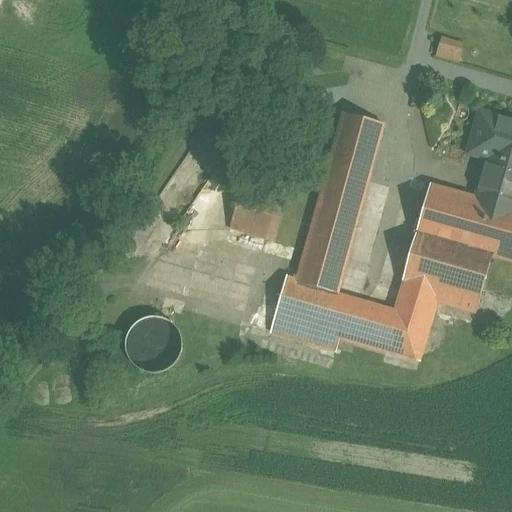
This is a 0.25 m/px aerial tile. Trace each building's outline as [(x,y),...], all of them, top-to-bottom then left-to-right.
[(436,36),(431,56),(456,63),(461,43),(436,36)] [(492,148),(477,200),(506,208),(511,209),(511,121),(481,113),(473,142),(492,148)] [(477,200),(432,186),(396,311),(336,294),(385,126),(345,114),(320,198),(309,195),(270,331),(335,350),(339,339),(416,361),(433,302),(476,314),(492,257),(511,262),(511,209),(506,208),(477,200)] [(242,185),(230,229),(266,239),(278,195),(242,185)] [(125,335),(131,337),(125,353),(161,367),(175,330),(133,314),(125,335)]
